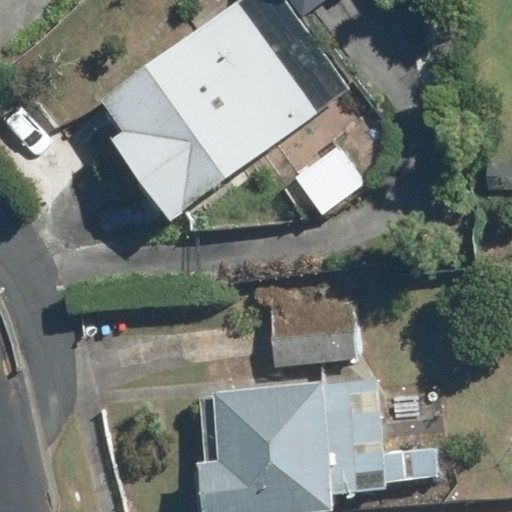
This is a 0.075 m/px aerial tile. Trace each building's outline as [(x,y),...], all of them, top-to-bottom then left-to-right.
[(182,218),(326,109),(242,0),(238,0),(109,99),(130,127),(119,136),(182,218)] [(297,0),(309,15),(329,0),(297,0)] [(320,207),(329,218),(377,180),(347,142),(286,190),(307,217),(320,207)] [(362,357),(356,300),(273,309),(279,366),(362,357)] [(332,407),(329,378),(202,390),(209,458),(205,459),(210,511),(317,511),(343,510),(341,490),(394,485),(385,401),(332,407)]
